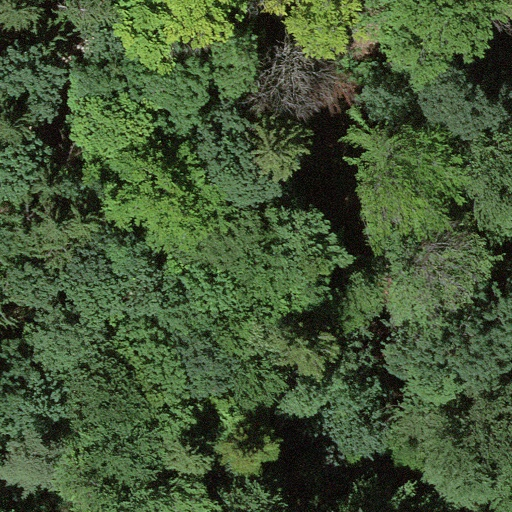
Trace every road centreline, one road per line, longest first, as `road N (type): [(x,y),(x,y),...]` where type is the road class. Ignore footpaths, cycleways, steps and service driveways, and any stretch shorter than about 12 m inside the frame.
road 1 (track): [(323,0),(219,210),(133,298),(0,491)]
road 2 (track): [(0,168),(70,41),(79,0)]
